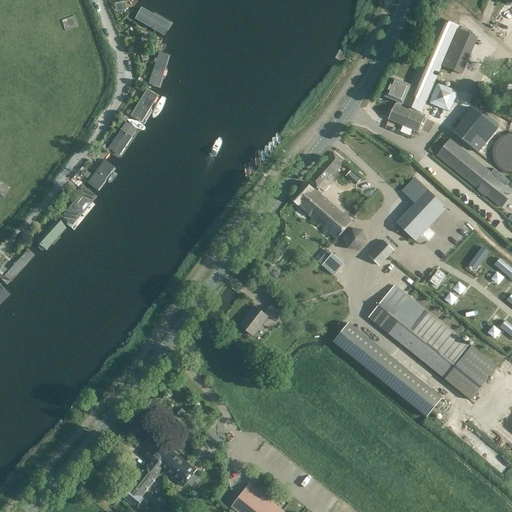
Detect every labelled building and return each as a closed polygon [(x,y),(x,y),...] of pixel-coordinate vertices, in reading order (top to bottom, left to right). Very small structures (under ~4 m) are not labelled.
[(171,24),(140,7),(134,19),(165,36),(171,24)] [(61,20),(65,30),(78,26),(74,16),(61,20)] [(407,106),(422,113),(442,67),(458,31),(460,25),(440,16),(410,86),(394,79),(386,97),(397,102),(390,120),(419,132),(425,117),(406,109),(407,106)] [(442,67),(459,74),(475,38),(458,31),(442,67)] [(170,55),(158,51),(148,84),(160,88),(170,55)] [(458,93),(441,85),(433,103),(450,111),(458,93)] [(159,95),(147,88),(130,116),(142,123),(159,95)] [(511,124),(511,122),(511,107),(481,90),(474,103),(511,124)] [(455,134),(479,153),(499,128),(476,109),(455,134)] [(140,131),(128,123),(108,151),(120,159),(140,131)] [(511,132),(510,132),(507,133),(504,135),(501,137),(499,140),(497,144),(496,148),(496,151),(496,155),(497,158),(498,161),(501,165),(504,167),(507,169),(510,170),(511,170),(511,132)] [(490,174),(450,140),(437,156),(501,208),(511,193),(511,191),(506,186),(509,182),(494,169),(490,174)] [(319,190),(318,191),(317,192),(322,195),(331,185),(327,182),(345,162),(334,152),(308,181),(319,190)] [(111,162),(104,157),(86,182),(93,188),(111,162)] [(79,187),(82,182),(76,177),(75,179),(74,183),(79,187)] [(399,225),(416,241),(422,235),(429,241),(435,235),(429,228),(447,209),(430,192),(416,179),(403,192),(417,205),(399,225)] [(0,193),(3,196),(9,187),(0,180),(0,193)] [(306,182),(290,200),(336,240),(352,222),(322,195),(317,192),(318,191),(315,189),(314,189),(306,182)] [(94,193),(86,186),(62,215),(70,222),(94,193)] [(65,228),(56,220),(36,242),(46,250),(65,228)] [(363,230),(351,229),(343,238),(346,249),(359,251),(367,242),(363,230)] [(402,242),(392,232),(369,256),(380,266),(402,242)] [(34,256),(27,249),(4,275),(11,282),(34,256)] [(344,264),(333,254),(323,266),(334,276),(344,264)] [(395,285),(368,318),(471,401),(498,368),(395,285)] [(266,312),(276,320),(281,314),(271,306),(266,312)] [(268,317),(255,307),(240,325),(253,336),(268,317)] [(427,417),(442,398),(349,323),(334,342),(427,417)] [(196,470),(174,452),(165,445),(167,443),(154,432),(141,448),(145,451),(143,453),(152,461),(162,468),(184,486),(196,470)] [(158,474),(162,468),(152,461),(148,466),(147,466),(132,484),(134,485),(132,487),(130,486),(122,497),(137,509),(145,498),(141,495),(143,493),(144,494),(159,475),(158,474)] [(237,511),(282,511),(269,502),(261,511),(260,511),(259,510),(267,500),(255,490),(246,500),(241,496),(232,507),(237,511)]
